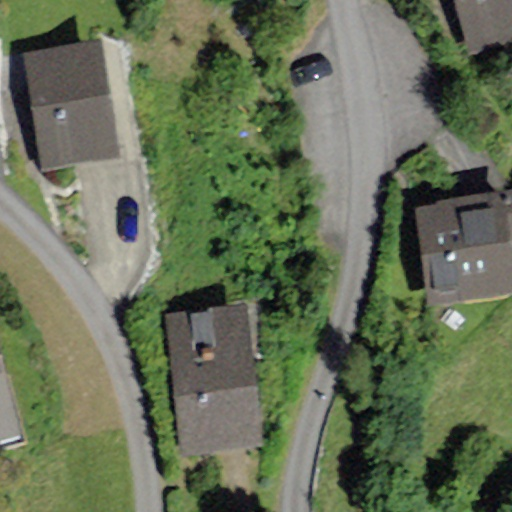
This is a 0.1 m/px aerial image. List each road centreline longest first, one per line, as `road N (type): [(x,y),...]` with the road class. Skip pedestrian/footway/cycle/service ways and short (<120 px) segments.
road 1 (residential): [(339,0),(353,47),(366,210),(352,297),(297,464),(292,511)]
road 2 (residential): [(147,511),(136,429),(91,310),(0,201)]
